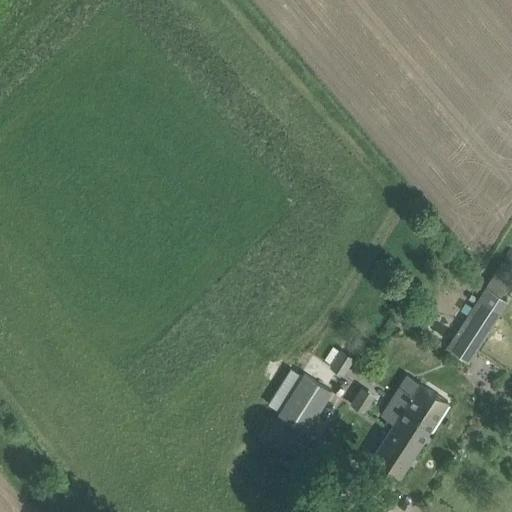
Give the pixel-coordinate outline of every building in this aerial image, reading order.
[(450,345),(469,358),(508,297),(502,293),(511,277),(511,264),(504,259),(450,345)] [(329,365),(343,374),(354,357),(340,348),(329,365)] [(277,411),(306,430),(332,390),(303,371),(277,411)] [(405,373),(380,413),(394,422),(379,447),(407,464),(448,400),(405,373)] [(350,402),(365,411),(375,393),(360,385),(350,402)] [(365,468),(393,486),(407,464),(379,447),(365,468)]
